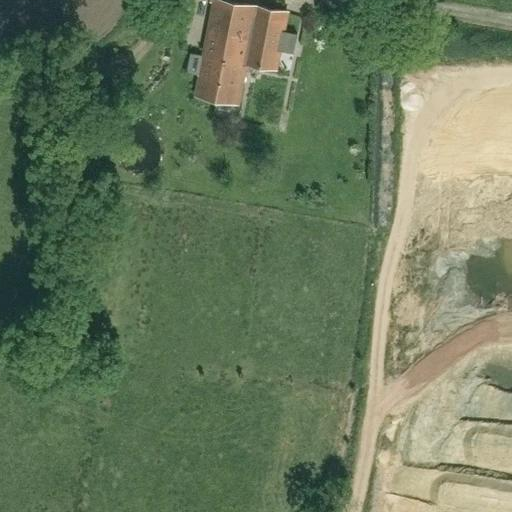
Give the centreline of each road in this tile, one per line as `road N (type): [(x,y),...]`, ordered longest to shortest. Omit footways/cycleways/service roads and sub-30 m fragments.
road 1 (track): [(0,63),(92,55),(150,33),(188,0)]
road 2 (residential): [(511,23),(355,0)]
